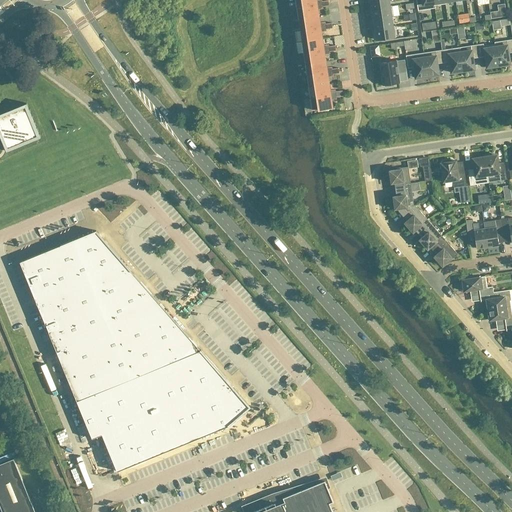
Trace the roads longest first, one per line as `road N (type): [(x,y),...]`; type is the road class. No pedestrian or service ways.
road 1 (primary): [(54,6),(167,161),(488,511)]
road 2 (primary): [(511,504),(185,142),(77,0)]
road 3 (unclassified): [(327,413),(138,193),(113,190),(0,239)]
road 4 (residential): [(434,284),(375,216),(366,157),(511,135)]
road 5 (unclassified): [(98,511),(327,413)]
road 6 (unclassified): [(351,441),(180,511)]
road 7 (residential): [(511,81),(356,104)]
